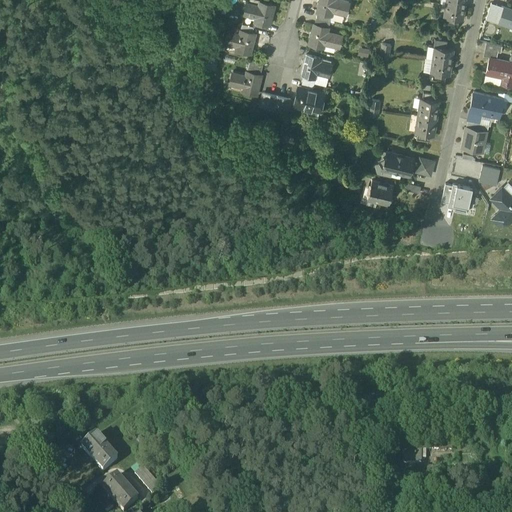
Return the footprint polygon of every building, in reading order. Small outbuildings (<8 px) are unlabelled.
[(317,10),(331,13),(332,9),(343,12),(345,12),(348,1),(342,0),(318,0),(316,10),(317,10)] [(267,23),(269,23),(274,4),(259,1),(258,5),(246,2),(244,12),(255,15),(254,19),(267,23)] [(462,18),(464,5),(447,2),(445,16),(458,18),(462,18)] [(486,17),(499,21),(504,6),(491,2),(486,17)] [(511,8),(504,6),(499,21),(511,25),(511,8)] [(342,17),(343,12),(332,9),(331,13),(331,14),(334,15),(342,17)] [(317,10),(316,16),(329,19),(331,14),(331,13),(317,10)] [(328,25),(329,19),(316,16),(314,22),(328,25)] [(444,23),(457,25),(458,18),(445,16),(444,23)] [(254,19),(253,25),(254,25),(266,28),(267,23),(254,19)] [(324,41),(338,44),(341,34),(326,30),(328,25),(314,22),(313,21),(308,40),(323,44),(324,41)] [(252,31),(254,25),(253,25),(242,22),(240,28),(252,31)] [(235,47),(250,51),(255,32),(252,31),(240,28),(239,32),(228,29),(225,40),(236,43),(235,47)] [(436,44),(447,46),(448,39),(437,37),(436,44)] [(388,40),(386,50),(396,52),(398,41),(388,40)] [(489,56),(494,57),(496,50),(486,47),(487,41),(486,41),(483,54),(489,56)] [(496,50),(500,51),(501,45),(487,41),(486,47),(496,50)] [(436,44),(434,57),(450,60),(452,47),(447,46),(436,44)] [(395,59),(396,52),(386,50),(385,57),(395,59)] [(303,73),(315,76),(316,72),(327,75),(330,64),(319,61),(320,57),(305,53),(300,72),(303,73)] [(489,56),(485,72),(498,74),(499,73),(505,74),(503,83),(511,85),(511,82),(511,53),(510,57),(509,56),(509,61),(494,57),(489,56)] [(246,69),(260,72),(263,61),(249,57),(246,69)] [(448,73),(450,60),(434,57),(432,70),(443,72),(448,73)] [(242,88),(256,92),(261,72),(260,72),(246,69),(245,73),(232,70),(229,81),(242,84),(241,88),(242,88)] [(501,83),(503,83),(505,74),(499,73),(498,74),(485,72),(483,80),(501,84),(501,83)] [(303,73),(302,78),(314,81),(315,76),(303,73)] [(312,87),(314,81),(302,78),(301,84),(312,87)] [(293,103),(307,107),(308,103),(320,106),(323,95),(311,92),(312,87),(301,84),(298,84),(293,103)] [(422,95),(433,97),(435,89),(424,87),(422,95)] [(260,102),(273,106),(276,93),(263,90),(260,102)] [(493,111),(499,113),(503,98),(503,97),(497,95),(474,90),(471,101),(472,101),(470,109),(479,111),(479,109),(486,111),(486,109),(493,111)] [(511,92),(498,90),(497,95),(503,97),(503,98),(511,100),(511,92)] [(290,96),(276,93),(273,106),(287,109),(290,96)] [(412,104),(418,105),(420,105),(422,96),(414,95),(412,104)] [(417,112),(419,113),(436,115),(439,98),(433,97),(422,95),(422,96),(420,105),(418,105),(417,112)] [(370,97),(369,105),(379,106),(380,98),(370,97)] [(320,106),(308,103),(307,107),(306,112),(318,114),(320,106)] [(378,114),(379,106),(369,105),(367,112),(378,114)] [(480,114),(479,121),(488,123),(490,124),(493,111),(486,109),(486,111),(479,109),(479,111),(470,109),(469,112),(480,114)] [(469,112),(468,119),(479,121),(480,114),(469,112)] [(433,133),(436,115),(419,113),(418,122),(416,122),(414,129),(428,132),(433,133)] [(477,127),(479,121),(468,119),(466,124),(468,124),(477,127)] [(462,145),(478,149),(481,139),(484,140),(487,129),(477,127),(468,124),(465,135),(464,135),(462,145)] [(413,136),(427,138),(428,132),(414,129),(413,136)] [(481,139),(478,149),(488,151),(490,141),(484,140),(481,139)] [(409,170),(412,159),(409,158),(410,155),(387,149),(382,167),(391,169),(400,171),(405,173),(406,170),(409,170)] [(416,168),(429,172),(433,159),(420,156),(416,168)] [(482,163),(478,179),(496,183),(499,167),(482,163)] [(391,169),(382,167),(381,173),(390,175),(390,174),(391,169)] [(387,201),(388,201),(391,191),(390,191),(393,182),(372,177),(367,195),(377,198),(387,201)] [(406,187),(419,190),(420,184),(408,180),(406,187)] [(511,184),(507,180),(501,186),(510,194),(511,192),(511,184)] [(448,200),(452,183),(445,181),(441,198),(447,200),(448,200)] [(448,200),(455,202),(454,206),(454,208),(466,210),(472,185),(452,181),(452,183),(448,200)] [(492,216),(502,226),(511,216),(511,196),(510,194),(501,186),(491,196),(501,206),(492,216)] [(375,204),(377,198),(367,195),(365,201),(375,204)] [(82,446),(104,471),(118,459),(97,434),(82,446)] [(402,464),(420,464),(420,449),(420,448),(403,448),(402,464)] [(136,472),(153,493),(162,486),(144,466),(136,472)] [(104,487),(125,511),(139,499),(118,475),(104,487)]
